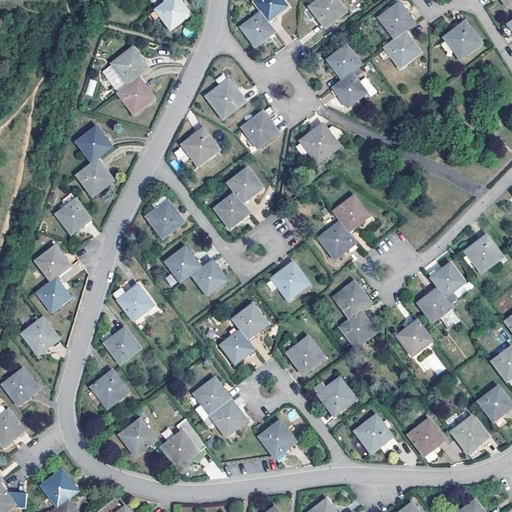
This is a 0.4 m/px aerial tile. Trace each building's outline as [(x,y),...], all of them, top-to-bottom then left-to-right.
[(165,4),(157,10),(173,33),(195,17),(189,9),(185,9),(184,7),(182,5),(178,0),(170,0),(165,4)] [(258,0),(254,3),(262,13),(269,23),(279,15),(288,8),(282,0),(258,0)] [(317,18),(325,30),(349,12),(339,0),(316,0),(308,6),(317,18)] [(511,0),(501,0),(509,9),(511,7),(511,0)] [(417,22),(402,2),(381,17),(397,39),(408,31),(407,29),(417,22)] [(262,13),(242,27),(257,47),(276,34),(269,23),(262,13)] [(468,20),(447,35),(464,57),(484,42),(468,20)] [(397,39),(387,47),(402,67),(423,52),(408,31),(397,39)] [(345,81),(355,73),(354,72),(364,65),(350,46),(330,62),(337,70),(345,81)] [(139,76),(148,69),(141,59),(134,50),(113,65),(103,72),(120,94),(121,93),(129,86),(141,77),(139,76)] [(345,81),(336,88),(350,108),(370,93),(355,73),(345,81)] [(129,86),(121,93),(135,114),(156,98),(147,86),(141,77),(129,86)] [(84,96),(93,98),(97,81),(89,79),(84,96)] [(231,79),(208,95),(225,118),(247,102),(231,79)] [(325,103),(334,97),(330,92),(321,98),(325,103)] [(269,108),(244,127),(259,148),(279,134),(271,123),(269,121),(275,117),(269,108)] [(313,134),(303,141),(319,163),(341,147),(336,141),(328,131),(324,126),(313,134)] [(98,157),(112,147),(106,138),(98,127),(77,143),(93,163),(99,159),(98,157)] [(328,131),(336,141),(344,135),(341,132),(333,128),(328,131)] [(205,129),(183,144),(199,165),(220,150),(205,129)] [(181,147),(173,152),(180,163),(188,158),(181,147)] [(115,180),(99,159),(93,163),(94,164),(79,175),(94,195),(115,180)] [(248,168),(228,183),(235,193),(242,203),(252,196),(263,188),(248,168)] [(241,203),(242,203),(235,193),(215,208),(230,228),(241,220),(249,214),(241,203)] [(356,197),(336,212),(342,220),(341,221),(342,223),(349,233),(360,225),(371,217),(356,197)] [(93,219),(78,199),(59,213),(73,233),(93,219)] [(169,202),(148,217),(164,238),(185,223),(169,202)] [(346,251),(357,244),(349,233),(342,223),(321,238),(337,258),(346,251)] [(480,245),(468,254),(483,274),(504,259),(489,238),(480,245)] [(55,276),(69,266),(55,247),(35,263),(50,282),(56,278),(55,276)] [(191,274),(192,275),(202,268),(195,258),(187,247),(166,262),(180,282),(191,274)] [(202,268),(192,275),(208,297),(229,281),(221,270),(213,260),(203,268),(202,268)] [(283,270),(271,279),(288,301),(310,285),(293,262),(283,270)] [(430,273),(440,268),(438,263),(427,268),(430,273)] [(452,266),(432,280),(439,289),(447,300),(466,285),(452,266)] [(171,274),(165,278),(171,287),(177,283),(171,274)] [(71,298),(56,278),(50,282),(51,283),(37,293),(51,312),(71,298)] [(352,319),(363,310),(372,303),(364,292),(358,283),(337,298),(352,319)] [(121,290),(114,295),(134,321),(154,306),(139,285),(129,292),(125,295),(121,290)] [(447,300),(439,289),(419,305),(433,323),(453,308),(447,300)] [(241,331),(249,341),(257,334),(269,326),(255,307),(235,321),(242,331),(241,331)] [(370,319),(363,310),(352,319),(342,326),(359,349),(380,333),(370,319)] [(60,340),(44,319),(24,334),(39,355),(51,347),(60,340)] [(436,343),(420,323),(400,338),(415,358),(436,343)] [(108,333),(100,338),(121,365),(141,350),(125,329),(116,336),(112,338),(108,333)] [(247,358),(255,352),(247,342),(249,341),(241,331),(221,346),(235,366),(247,358)] [(311,339),(289,354),(305,375),(326,359),(311,339)] [(511,348),(493,362),(511,387),(511,348)] [(25,369),(4,384),(25,412),(33,406),(28,399),(31,397),(40,390),(25,369)] [(105,379),(93,388),(108,408),(129,392),(114,372),(105,379)] [(341,378),(319,395),(329,407),(335,416),(356,400),(341,378)] [(203,422),(210,416),(231,401),(223,390),(216,381),(195,396),(201,405),(194,410),(203,422)] [(511,401),(502,387),(480,403),(501,430),(509,424),(504,417),(506,415),(511,410),(511,401)] [(11,410),(8,412),(5,406),(8,404),(7,402),(6,401),(4,399),(3,399),(1,398),(0,397),(0,438),(5,446),(14,439),(26,431),(11,410)] [(238,410),(231,401),(210,416),(226,439),(247,423),(238,410)] [(294,409),(286,414),(291,421),(299,417),(294,409)] [(378,417),(357,432),(372,453),(383,445),(394,438),(378,417)] [(453,434),(473,460),(481,454),(476,448),(479,445),(489,438),(474,418),(453,434)] [(157,441),(142,421),(121,436),(136,457),(145,450),(157,441)] [(183,434),(162,449),(182,475),(191,469),(186,463),(207,447),(187,421),(178,428),(183,434)] [(432,421),(409,436),(429,462),(438,456),(434,450),(446,441),(432,421)] [(282,423),(260,438),(276,459),(281,465),(289,459),(284,452),(287,451),(297,443),(282,423)] [(70,497),(79,490),(73,481),(64,469),(43,484),(59,507),(71,498),(70,497)] [(0,511),(4,511),(15,504),(7,493),(0,484),(0,483),(0,511)] [(59,508),(53,511),(80,511),(79,509),(71,498),(59,507),(59,508)] [(97,511),(129,511),(127,508),(124,510),(116,498),(97,511)] [(312,511),(339,511),(330,499),(312,511)] [(459,511),(486,511),(477,499),(459,511)] [(401,511),(400,511),(420,511),(414,503),(401,511)]
